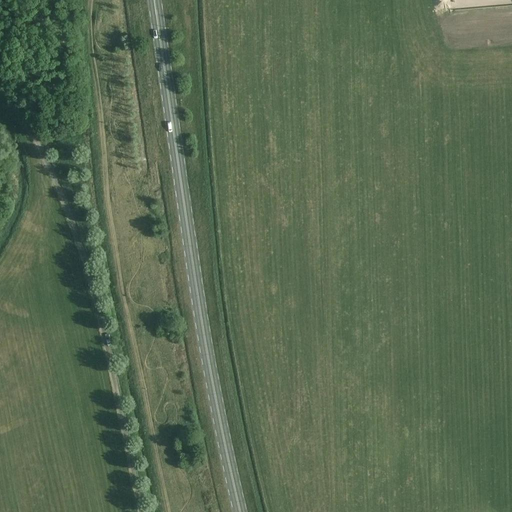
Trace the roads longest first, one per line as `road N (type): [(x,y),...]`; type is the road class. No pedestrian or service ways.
road 1 (primary): [(239,511),(192,276),(153,0)]
road 2 (unclassified): [(142,511),(84,265),(49,172),(0,98)]
